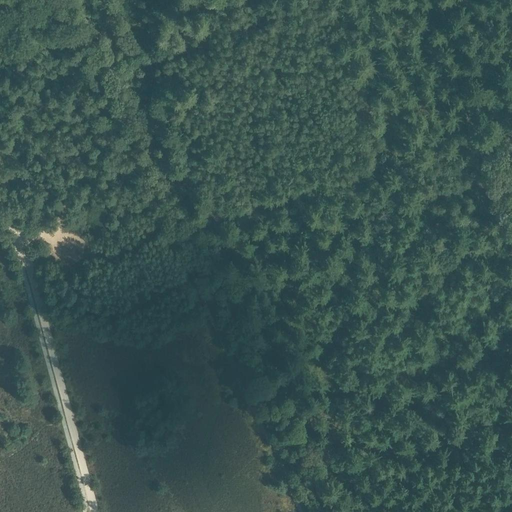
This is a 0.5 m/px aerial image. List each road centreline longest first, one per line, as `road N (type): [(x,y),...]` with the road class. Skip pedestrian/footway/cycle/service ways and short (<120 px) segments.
road 1 (track): [(511,130),(177,230)]
road 2 (unknown): [(436,0),(511,256)]
road 3 (track): [(69,421),(0,165)]
road 4 (track): [(273,436),(511,411)]
road 5 (track): [(227,0),(0,69)]
road 6 (track): [(89,44),(169,215)]
